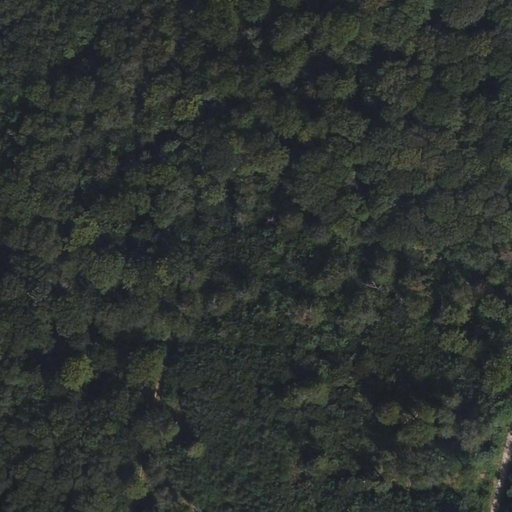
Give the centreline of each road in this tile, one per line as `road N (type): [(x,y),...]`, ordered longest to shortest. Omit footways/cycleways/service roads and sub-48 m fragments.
road 1 (track): [(258,0),(204,328)]
road 2 (track): [(204,328),(511,349)]
road 3 (track): [(0,314),(204,328)]
road 4 (track): [(148,0),(0,119)]
road 5 (track): [(204,328),(163,511)]
